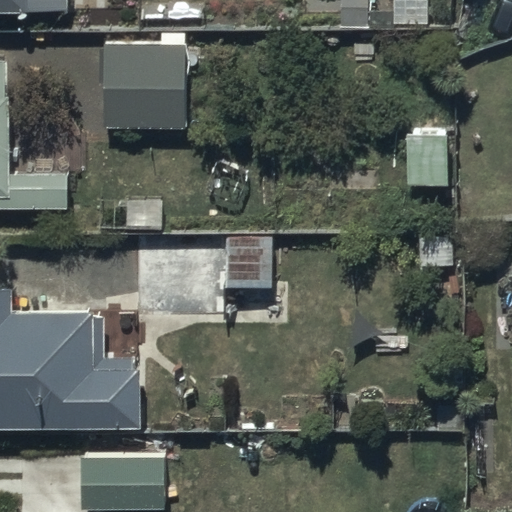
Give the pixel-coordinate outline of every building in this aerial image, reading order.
[(106,125),(187,124),(186,29),(162,29),(162,40),(105,40),(106,125)] [(0,202),(71,202),(70,170),(86,170),(86,129),(71,129),(70,110),(11,110),(11,53),(0,52),(0,202)] [(447,90),(419,91),(421,129),(408,130),(409,163),(450,161),(447,90)] [(300,235),(137,234),(136,305),(145,315),(228,316),(228,283),(299,284),(300,235)] [(0,421),(144,421),(144,352),(129,352),(129,322),(105,322),(105,305),(13,306),(13,281),(0,281),(0,421)] [(167,451),(82,451),(81,503),(166,503),(167,451)]
